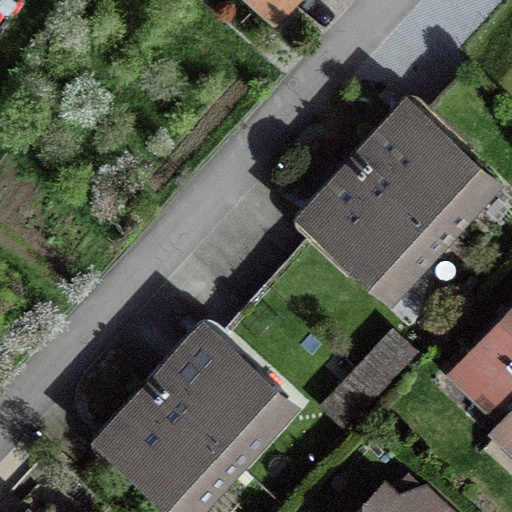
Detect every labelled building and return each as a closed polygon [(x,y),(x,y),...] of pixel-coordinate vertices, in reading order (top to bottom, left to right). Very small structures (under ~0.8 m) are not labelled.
[(260,0),(274,13),(285,0),(260,0)] [(410,109),(359,165),(441,239),(492,184),(410,109)] [(390,295),(441,239),(359,165),(309,220),(390,295)] [(310,241),(289,264),(337,308),(358,284),(310,241)] [(249,308),(296,352),(337,308),(289,264),(269,286),(249,308)] [(249,308),(228,331),(276,374),(296,352),(249,308)] [(511,415),(511,313),(461,368),(511,415)] [(346,425),(414,352),(392,331),(324,405),(346,425)] [(157,387),(238,462),(289,406),(207,332),(157,387)] [(181,511),(192,511),(238,462),(157,387),(106,443),(181,511)] [(511,416),(502,426),(511,435),(511,416)] [(451,511),(428,490),(409,510),(391,494),(374,511),(451,511)]
